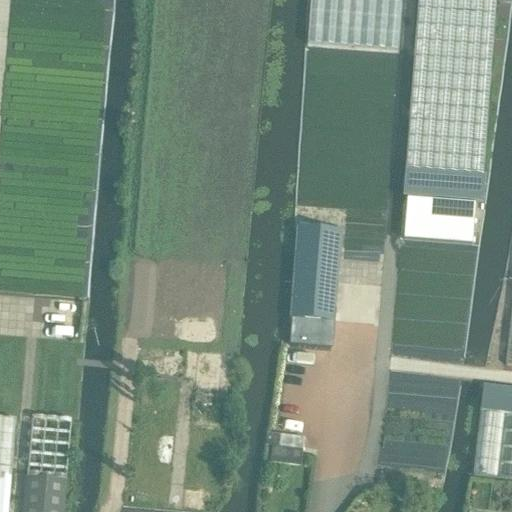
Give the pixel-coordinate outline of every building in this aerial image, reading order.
[(310,0),(307,47),(398,54),(402,0),(310,0)] [(482,0),(418,0),(406,171),(403,200),(481,206),(496,1),(482,0)] [(406,201),(403,241),(471,246),(474,206),(406,201)] [(291,320),(289,346),(297,347),(297,346),(331,348),(333,324),(334,324),(335,311),(334,311),(340,232),(298,229),(290,320),(291,320)] [(226,277),(225,289),(237,290),(238,278),(226,277)] [(511,390),(484,387),(480,412),(473,476),(511,480),(511,390)] [(63,511),(66,483),(71,420),(32,417),(31,435),(27,479),(25,479),(21,511),(63,511)] [(0,511),(8,511),(14,439),(16,421),(0,420),(0,511)]
